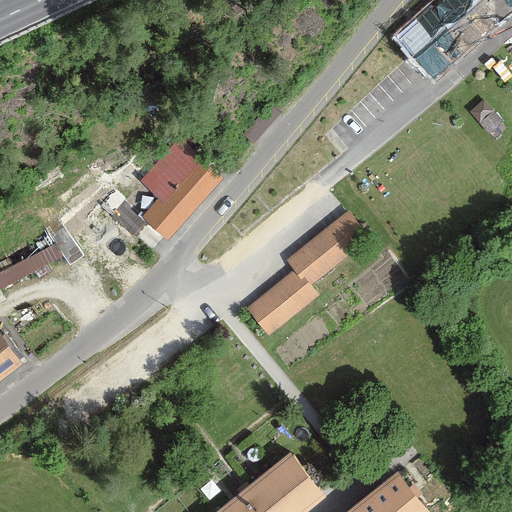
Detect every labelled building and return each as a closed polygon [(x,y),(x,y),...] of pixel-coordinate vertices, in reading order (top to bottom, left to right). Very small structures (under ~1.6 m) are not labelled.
[(423,0),(386,34),(425,77),(510,0),(423,0)] [(160,242),(216,177),(174,141),(138,184),(151,195),(132,217),(160,242)] [(369,235),(347,209),(290,256),(296,265),(311,282),(369,235)] [(59,241),(0,267),(0,285),(66,256),(59,241)] [(319,294),(296,265),(246,304),(268,333),(319,294)] [(0,343),(0,371),(14,362),(0,343)] [(284,451),(218,506),(222,511),(294,511),(318,492),(284,451)] [(391,467),(336,511),(420,511),(425,508),(391,467)]
